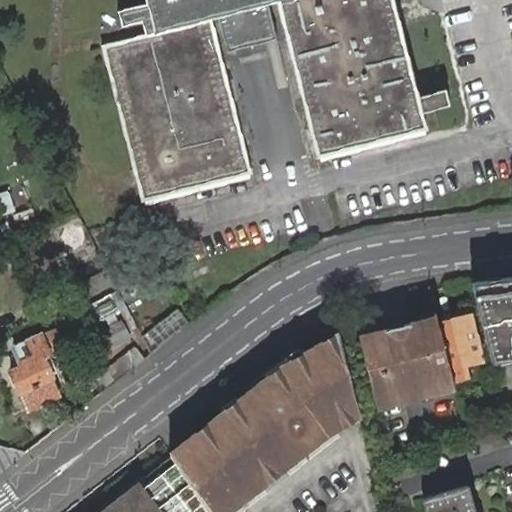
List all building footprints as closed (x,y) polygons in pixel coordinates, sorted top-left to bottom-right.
[(138,182),(142,200),(250,172),(210,18),(218,16),(227,51),(276,38),(267,3),(276,1),(316,155),(426,126),(422,110),(450,103),(446,88),(418,95),(391,0),(147,0),(148,3),(156,33),(148,35),(103,47),(138,182)] [(144,21),(148,35),(156,33),(148,3),(119,11),(123,26),(144,21)] [(474,291),(492,359),(511,356),(511,275),(502,277),(472,282),(474,291)] [(111,295),(95,303),(103,319),(119,311),(111,295)] [(440,322),(438,322),(441,330),(449,365),(453,377),(463,374),(460,362),(481,357),(470,313),(463,315),(456,317),(452,314),(443,316),(440,322)] [(411,374),(416,393),(419,392),(432,390),(455,386),(453,377),(449,365),(441,330),(438,322),(437,315),(404,322),(397,322),(404,349),(411,374)] [(107,350),(131,337),(121,319),(97,331),(107,350)] [(390,324),(357,330),(376,400),(380,399),(397,396),(416,393),(411,374),(404,349),(397,322),(390,324)] [(55,328),(13,345),(22,365),(11,369),(19,390),(22,389),(30,408),(35,406),(53,398),(60,395),(52,377),(54,376),(46,355),(64,347),(55,328)] [(359,412),(339,332),(320,343),(339,417),(359,412)] [(232,511),(341,428),(339,417),(320,343),(283,365),(182,443),(228,509),(229,511),(232,511)] [(117,381),(145,359),(136,348),(108,369),(117,381)] [(397,396),(380,399),(381,404),(398,401),(397,396)] [(170,453),(172,455),(210,511),(223,511),(228,509),(182,443),(170,453)] [(170,453),(94,511),(210,511),(172,455),(170,453)] [(476,511),(468,483),(422,497),(426,511),(476,511)]
